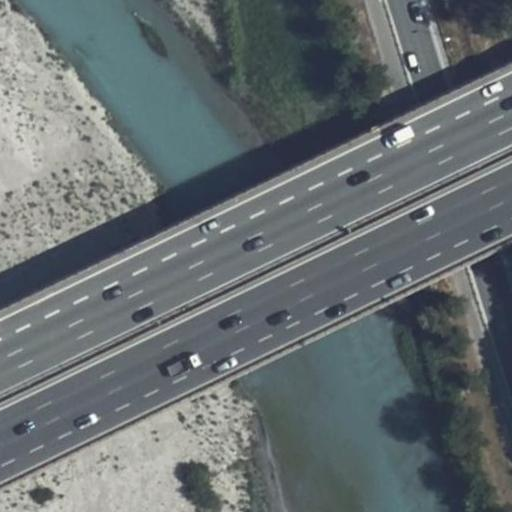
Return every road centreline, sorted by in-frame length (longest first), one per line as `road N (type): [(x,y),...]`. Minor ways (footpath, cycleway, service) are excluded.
road 1 (motorway): [(511,112),(0,359)]
road 2 (motorway): [(0,440),(511,195)]
road 3 (secondary): [(404,0),(511,342)]
